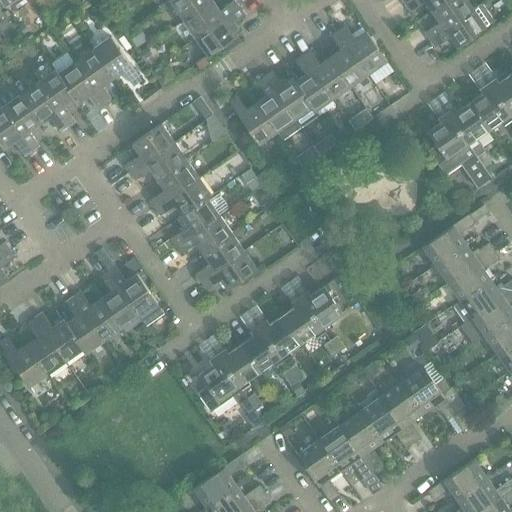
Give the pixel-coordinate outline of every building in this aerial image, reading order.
[(183,20),(211,0),(174,0),(171,3),(183,20)] [(195,38),(239,8),(234,0),(220,10),(212,0),(211,0),(183,20),(195,38)] [(432,12),(449,0),(410,0),(405,4),(411,11),(425,2),(432,12)] [(430,39),(474,9),(467,0),(449,0),(432,12),(439,22),(425,32),(430,39)] [(449,37),(457,48),(494,22),(482,4),(474,9),(430,39),(435,47),(449,37)] [(239,28),(235,22),(244,16),(239,8),(195,38),(208,57),(238,36),(234,32),(239,28)] [(338,31),(368,74),(387,61),(366,32),(356,39),(346,25),(338,31)] [(139,29),(129,36),(137,48),(147,40),(139,29)] [(351,86),(368,74),(338,31),(331,36),(340,49),(330,57),(351,86)] [(93,49),(113,79),(123,72),(133,86),(141,80),(111,36),(93,49)] [(147,47),(139,53),(144,59),(152,54),(147,47)] [(103,86),(113,79),(93,49),(75,62),(105,105),(113,100),(103,86)] [(351,86),(330,57),(320,64),(310,50),(303,55),(333,98),(351,86)] [(315,111),(333,98),(303,55),(295,60),(305,74),(296,81),(293,77),(292,78),(315,111)] [(98,110),(105,105),(75,62),(58,73),(55,69),(54,70),(78,104),(88,96),(98,110)] [(162,87),(173,79),(165,68),(154,76),(162,87)] [(77,104),(78,104),(54,70),(37,82),(67,126),(75,120),(65,107),(74,100),(77,104)] [(272,71),(264,76),(301,128),(318,115),(315,111),(292,78),(282,85),(272,71)] [(511,75),(511,73),(499,82),(496,78),(487,84),(511,119),(511,75)] [(301,128),(264,76),(257,81),(267,95),(256,102),(277,132),(283,140),(301,128)] [(59,131),(67,126),(37,82),(20,94),(19,95),(39,125),(50,117),(59,131)] [(504,125),(511,119),(487,84),(479,90),(482,94),(469,102),(489,131),(502,122),(504,125)] [(19,95),(20,94),(14,85),(0,94),(0,103),(2,106),(1,107),(31,151),(39,145),(29,131),(39,125),(19,95)] [(277,132),(256,102),(246,109),(237,95),(228,101),(259,144),(277,132)] [(199,98),(196,100),(193,102),(206,120),(213,115),(201,97),(199,98)] [(477,139),(489,131),(469,102),(457,111),(455,107),(446,113),(486,168),(492,164),(484,152),(486,151),(477,139)] [(24,156),(31,151),(1,107),(0,107),(0,143),(4,149),(14,142),(24,156)] [(492,178),(486,168),(446,113),(438,119),(440,123),(428,131),(437,145),(428,151),(446,176),(461,165),(478,188),(485,183),(492,178)] [(131,172),(174,142),(174,141),(180,137),(168,119),(162,124),(161,124),(132,144),(139,155),(125,165),(131,172)] [(156,180),(186,159),(174,142),(131,172),(136,180),(149,170),(156,180)] [(314,150),(319,156),(319,157),(328,150),(327,150),(323,144),(314,150)] [(305,152),(296,158),(302,167),(303,168),(312,162),(311,161),(305,152)] [(155,207),(199,177),(186,159),(156,180),(164,191),(150,200),(155,207)] [(241,174),(249,168),(245,161),(236,167),(241,174)] [(177,218),(211,195),(199,177),(155,207),(161,215),(174,206),(181,215),(177,217),(177,218)] [(176,246),(219,215),(208,199),(212,196),(211,195),(177,218),(185,229),(171,238),(176,246)] [(475,223),(469,214),(459,221),(465,230),(475,223)] [(202,254),(232,233),(219,215),(176,246),(181,253),(195,244),(202,254)] [(436,265),(466,244),(453,225),(422,246),(436,265)] [(200,281),(244,251),(232,233),(202,254),(209,264),(195,274),(200,281)] [(0,256),(9,250),(4,242),(0,245),(0,256)] [(479,261),(484,257),(494,251),(489,243),(473,254),(466,244),(436,265),(448,283),(479,261)] [(0,256),(0,283),(8,278),(0,267),(14,258),(9,250),(0,256)] [(244,251),(200,281),(206,289),(219,279),(227,290),(257,269),(244,251)] [(500,258),(494,251),(484,257),(490,265),(500,258)] [(131,272),(139,266),(135,260),(127,266),(131,272)] [(448,283),(460,300),(491,279),(479,261),(448,283)] [(164,312),(157,303),(137,273),(126,281),(116,267),(108,272),(139,316),(140,315),(147,324),(164,312)] [(121,328),(139,316),(108,272),(101,277),(111,291),(100,298),(121,328)] [(472,318),(511,290),(511,279),(498,289),(491,279),(460,300),(472,318)] [(300,297),(324,333),(333,327),(330,323),(343,314),(324,286),(311,295),(308,291),(300,297)] [(511,290),(472,318),(462,325),(474,343),(485,336),(511,316),(511,309),(509,304),(511,302),(511,290)] [(419,291),(411,296),(416,305),(424,299),(419,291)] [(121,328),(100,298),(90,306),(80,292),(73,297),(103,340),(121,328)] [(86,353),(103,340),(73,297),(66,302),(75,316),(66,322),(64,318),(62,319),(86,353)] [(316,339),(324,333),(300,297),(291,303),(294,307),(281,315),(301,343),(313,335),(316,339)] [(86,353),(62,319),(52,326),(42,313),(35,318),(65,361),(82,350),(85,353),(86,353)] [(289,352),(301,343),(281,315),(269,324),(267,320),(258,326),(283,361),(292,355),(289,352)] [(511,342),(511,316),(485,336),(497,353),(511,342)] [(47,374),(65,361),(35,318),(28,323),(37,337),(27,344),(47,374)] [(274,367),(283,361),(258,326),(250,332),(252,336),(240,344),(260,372),(272,364),(274,367)] [(432,334),(421,341),(427,349),(437,342),(432,334)] [(414,335),(406,341),(413,352),(422,346),(414,335)] [(330,341),(338,352),(344,348),(336,336),(330,341)] [(47,374),(27,344),(16,351),(6,338),(0,342),(0,345),(29,387),(47,374)] [(332,357),(338,352),(330,341),(324,345),(332,357)] [(511,369),(511,342),(497,353),(509,371),(511,369)] [(248,381),(260,372),(240,344),(228,352),(225,349),(217,355),(242,390),(250,384),(248,381)] [(150,354),(147,349),(139,354),(143,359),(150,354)] [(233,396),(242,390),(217,355),(208,361),(211,365),(198,373),(218,401),(230,392),(233,396)] [(441,355),(434,360),(439,367),(446,363),(441,355)] [(122,364),(127,371),(134,366),(129,359),(122,364)] [(372,364),(363,371),(370,380),(379,373),(372,364)] [(289,370),(297,381),(303,376),(295,365),(289,370)] [(401,382),(423,413),(436,404),(447,419),(456,414),(466,406),(464,403),(467,401),(463,394),(460,397),(452,386),(450,387),(444,377),(435,383),(423,367),(401,382)] [(290,385),(297,381),(289,370),(282,374),(290,385)] [(410,422),(423,413),(401,382),(381,397),(413,443),(421,437),(410,422)] [(291,387),(298,397),(302,394),(305,392),(298,383),(291,387)] [(247,398),(255,410),(262,405),(254,394),(247,398)] [(405,448),(413,443),(381,397),(360,411),(382,442),(395,433),(405,448)] [(249,414),(255,410),(247,398),(241,403),(249,414)] [(249,414),(246,417),(253,427),(254,428),(260,423),(263,421),(255,410),(249,414)] [(369,451),(382,442),(360,411),(340,425),(372,471),(379,466),(369,451)] [(280,428),(286,438),(293,433),(287,424),(280,428)] [(364,477),(372,471),(340,425),(319,440),(340,470),(353,461),(364,477)] [(327,479),(340,470),(319,440),(297,455),(330,501),(338,495),(327,479)] [(206,507),(237,485),(230,475),(245,464),(239,456),(193,488),(206,507)] [(456,499),(487,478),(474,459),(428,491),(434,500),(450,489),(456,499)] [(475,511),(511,487),(507,482),(496,490),(487,478),(456,499),(464,509),(459,511),(475,511)] [(209,511),(236,511),(249,503),(237,485),(206,507),(209,511)] [(260,485),(251,491),(256,498),(265,492),(260,485)] [(510,511),(500,497),(511,488),(511,487),(475,511),(510,511)] [(265,492),(256,498),(261,506),(270,500),(265,492)] [(255,511),(249,503),(236,511),(255,511)]
